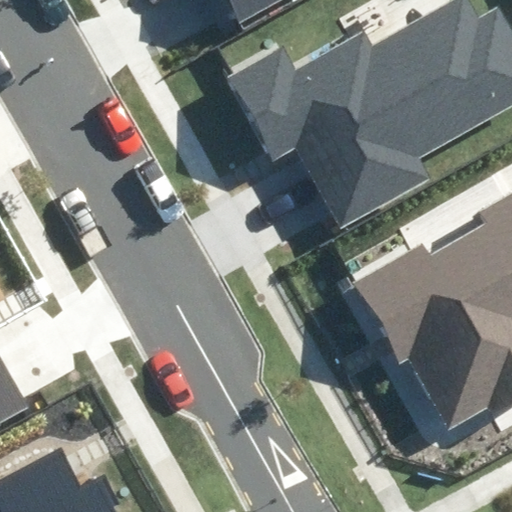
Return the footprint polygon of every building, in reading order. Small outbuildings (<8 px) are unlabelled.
[(289,0),(223,0),(240,28),(289,0)] [(511,107),(511,34),(499,12),(477,24),(464,1),(377,50),(365,29),(297,67),(282,41),(224,74),(273,160),(295,147),(341,229),(431,179),(420,159),(511,107)] [(446,431),(511,395),(511,200),(354,286),(398,366),(407,361),(446,431)] [(0,415),(24,402),(0,360),(0,415)] [(80,493),(62,459),(0,491),(0,504),(4,511),(117,511),(102,482),(80,493)]
